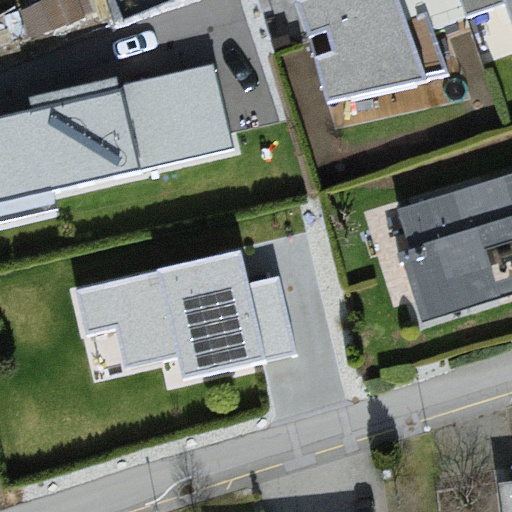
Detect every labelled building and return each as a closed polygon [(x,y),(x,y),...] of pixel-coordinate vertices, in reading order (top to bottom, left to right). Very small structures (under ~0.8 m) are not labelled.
[(31,0),(37,19),(94,4),(92,0),(31,0)] [(410,25),(401,0),(326,0),(303,9),(316,51),(332,46),(338,64),(320,69),(333,111),(431,92),(410,25)] [(401,0),(410,25),(431,18),(437,32),(473,20),(465,0),(401,0)] [(511,0),(465,0),(473,20),(508,7),(511,18),(511,0)] [(212,69),(0,121),(0,209),(232,152),(212,69)] [(511,179),(398,215),(431,320),(511,295),(511,179)] [(244,263),(83,298),(93,342),(122,336),(130,373),(186,361),(190,381),(299,358),(283,282),(250,289),(244,263)]
